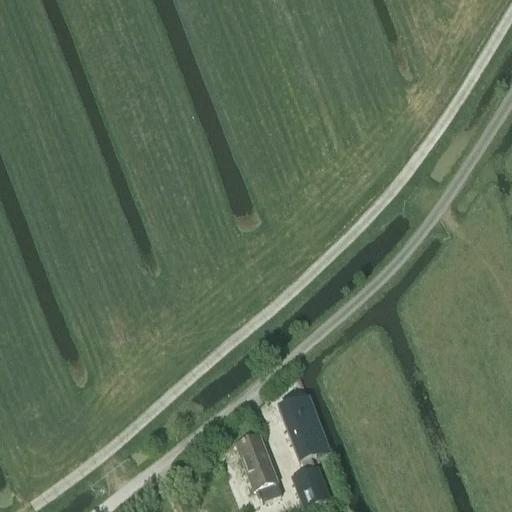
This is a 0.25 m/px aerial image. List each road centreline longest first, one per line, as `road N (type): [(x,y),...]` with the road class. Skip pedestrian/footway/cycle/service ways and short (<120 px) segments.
road 1 (track): [(31,510),(304,290),(402,183),(511,21)]
road 2 (unclassified): [(105,511),(376,286),(460,184),(511,98)]
